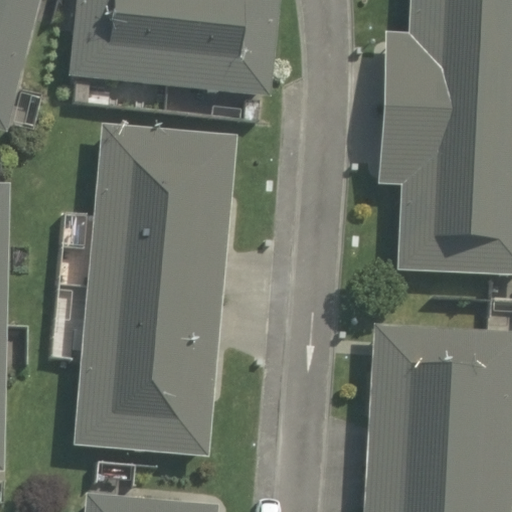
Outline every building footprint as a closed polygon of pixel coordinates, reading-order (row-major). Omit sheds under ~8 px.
[(0,0),(0,139),(4,141),(37,0),(0,0)] [(85,0),(77,85),(271,105),(282,0),(85,0)] [(377,40),(371,202),(402,203),(398,282),(511,286),(511,0),(409,0),(408,41),(377,40)] [(98,134),(89,212),(61,209),(45,369),(73,372),(65,446),(207,461),(239,149),(98,134)] [(9,198),(0,197),(0,489),(2,489),(9,198)] [(506,511),(511,435),(511,339),(370,329),(356,511),(506,511)] [(219,511),(219,509),(87,494),(85,511),(219,511)]
